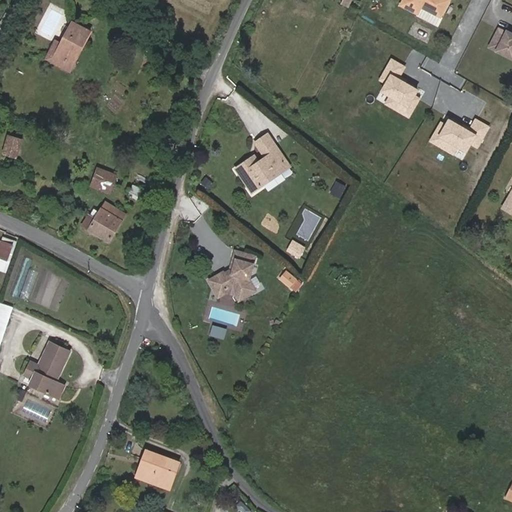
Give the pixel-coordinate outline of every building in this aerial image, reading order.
[(404,0),(402,5),(419,14),(422,7),(441,16),(449,0),(404,0)] [(55,57),(74,67),(93,31),(75,22),(63,44),(55,57)] [(511,33),(508,31),(505,37),(499,33),(492,45),(511,56),(511,33)] [(71,71),(74,67),(55,57),(63,44),(57,41),(49,54),(47,59),(71,71)] [(4,153),(17,157),(22,140),(10,136),(4,153)] [(277,146),(271,137),(270,136),(257,144),(264,154),(277,146)] [(253,191),(282,172),(278,166),(286,160),(277,146),(264,154),(266,157),(259,162),(253,166),(249,160),(237,168),(253,191)] [(259,162),(255,155),(249,160),(253,166),(259,162)] [(268,190),(295,172),(286,160),(278,166),(282,172),(253,191),(255,194),(266,186),(268,190)] [(117,176),(99,169),(93,186),(111,193),(117,176)] [(83,225),(110,242),(126,215),(107,202),(97,219),(90,215),(83,225)] [(304,248),(293,241),(288,250),(299,256),(304,248)] [(6,243),(1,258),(8,260),(13,246),(6,243)] [(255,262),(257,255),(236,249),(234,257),(255,262)] [(257,290),(250,278),(255,262),(234,257),(230,271),(226,273),(224,270),(209,279),(219,296),(229,291),(236,293),(244,288),(248,295),(257,290)] [(280,278),(297,290),(303,281),(287,269),(280,278)] [(240,300),(248,295),(244,288),(236,293),(229,291),(219,296),(220,298),(224,296),(240,300)] [(0,347),(13,308),(0,303),(0,347)] [(57,382),(71,352),(51,342),(39,366),(32,362),(25,376),(33,381),(31,385),(60,399),(66,386),(57,382)] [(23,403),(27,392),(23,390),(18,400),(23,403)] [(170,470),(176,472),(179,463),(147,452),(145,460),(149,461),(142,478),(164,486),(170,470)] [(138,477),(142,478),(149,461),(145,460),(138,477)] [(170,488),(176,472),(170,470),(164,486),(170,488)]
